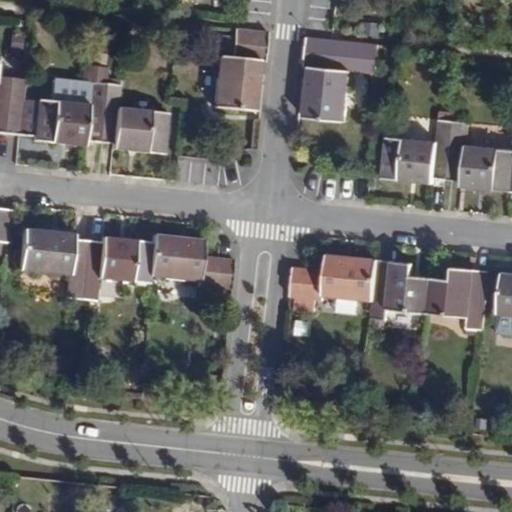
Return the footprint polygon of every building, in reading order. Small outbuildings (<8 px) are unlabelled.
[(269,31),(234,28),(230,56),(218,55),(212,107),(255,111),(260,62),(265,62),(269,31)] [(363,42),(307,36),(304,65),(309,65),(304,115),(345,119),(350,68),(361,69),(363,42)] [(375,70),(378,43),(363,42),(361,69),(375,70)] [(57,100),(25,97),(21,135),(33,136),(35,139),(86,144),(86,139),(100,141),(106,82),(108,64),(88,62),(86,79),(59,76),(57,100)] [(0,133),(21,135),(25,97),(27,77),(0,74),(0,133)] [(106,82),(100,141),(114,142),(114,148),(164,153),(169,111),(119,106),(121,84),(106,82)] [(434,175),(449,177),(454,119),(439,117),(437,140),(387,134),(383,175),(434,181),(434,175)] [(469,120),(454,119),(449,177),(462,178),(462,184),(511,189),(511,147),(467,143),(469,120)] [(12,210),(0,208),(0,242),(8,243),(12,210)] [(67,298),(82,299),(89,242),(76,240),(76,234),(24,229),(20,271),(70,276),(67,298)] [(199,286),(231,289),(235,258),(203,255),(204,239),(156,236),(155,243),(152,277),(199,281),(199,286)] [(103,243),(89,242),(82,299),(89,300),(97,301),(100,279),(151,285),(152,277),(155,243),(103,238),(103,243)] [(375,299),(380,258),(329,253),(326,268),(295,265),(291,294),(324,297),(324,293),(373,298),(375,299)] [(415,261),(380,258),(375,299),(373,298),(372,316),(388,318),(389,308),(428,311),(432,277),(414,275),(415,261)] [(452,279),(432,277),(428,311),(468,315),(467,326),(483,328),(489,269),(453,265),(452,279)] [(511,269),(502,269),(498,310),(511,311),(511,269)]
